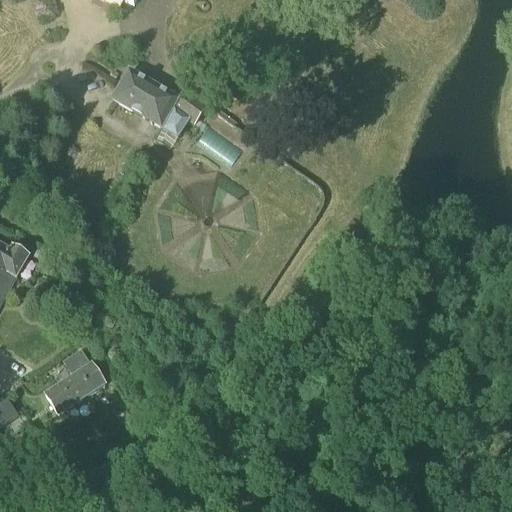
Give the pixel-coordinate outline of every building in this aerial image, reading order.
[(111,103),(161,132),(178,102),(128,72),(111,103)] [(182,94),(178,102),(161,132),(177,142),(187,126),(194,130),(206,109),(182,94)] [(226,157),(214,173),(251,201),(263,186),(226,157)] [(0,307),(28,260),(12,250),(10,254),(0,248),(0,307)] [(44,398),(57,418),(104,388),(92,368),(90,369),(80,355),(63,366),(72,380),(44,398)] [(87,416),(92,426),(122,410),(117,400),(87,416)] [(0,430),(16,420),(5,404),(0,407),(0,430)] [(67,426),(71,436),(90,427),(86,417),(67,426)]
